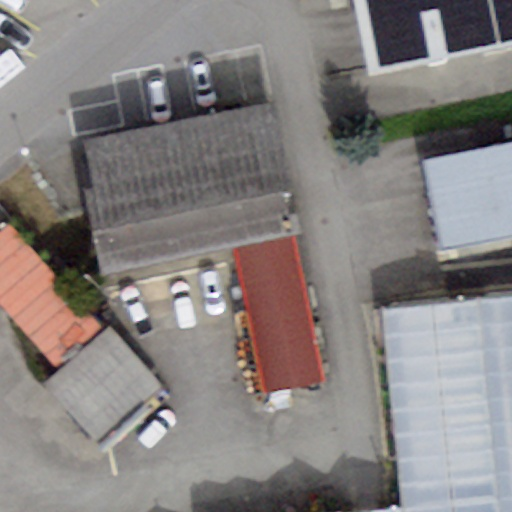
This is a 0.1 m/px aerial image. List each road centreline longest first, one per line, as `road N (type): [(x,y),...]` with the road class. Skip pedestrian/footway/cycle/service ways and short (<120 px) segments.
road 1 (unknown): [(266,0),(332,397),(326,426),(306,441),(176,476)]
road 2 (residential): [(151,0),(0,127)]
